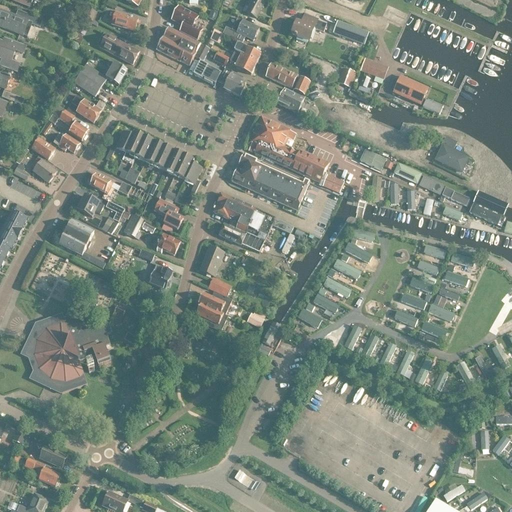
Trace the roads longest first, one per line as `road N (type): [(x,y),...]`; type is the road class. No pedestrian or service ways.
road 1 (residential): [(102,453),(180,304),(223,163)]
road 2 (residential): [(0,304),(117,112)]
road 3 (residential): [(102,453),(154,481),(215,480)]
